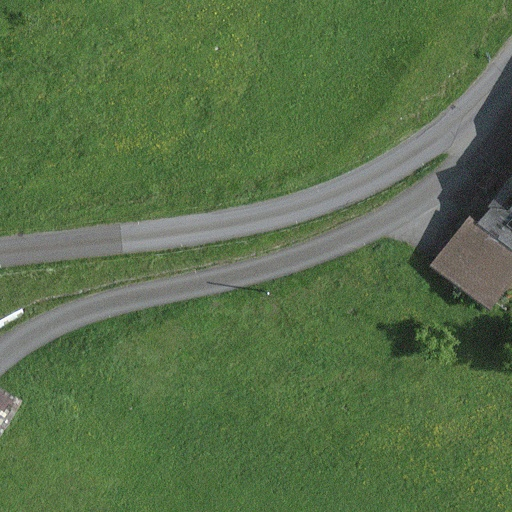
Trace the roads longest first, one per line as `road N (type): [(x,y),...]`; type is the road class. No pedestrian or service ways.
road 1 (track): [(0,372),(76,314),(347,239),(433,190),(488,141),(474,116)]
road 2 (unclassified): [(0,259),(273,217),(359,187),(474,116),(511,77)]
